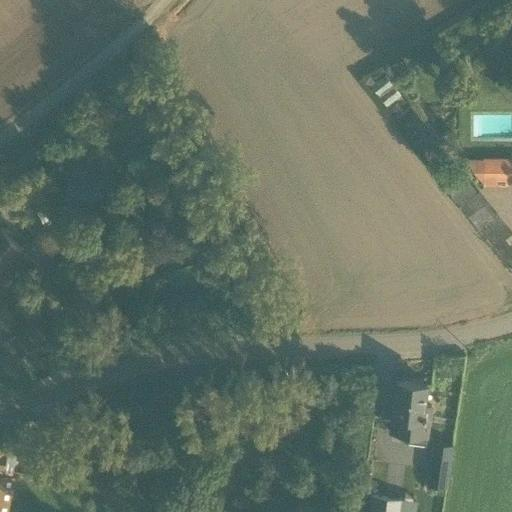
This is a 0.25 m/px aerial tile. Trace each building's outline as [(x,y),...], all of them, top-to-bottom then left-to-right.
[(481,188),(511,188),(511,159),(482,160),(482,161),(463,161),(481,188)] [(465,180),(447,194),(506,268),(511,263),(511,255),(499,238),(509,230),(478,192),(476,194),(465,180)] [(0,272),(21,253),(0,230),(0,272)] [(205,266),(171,277),(176,290),(209,279),(205,266)] [(406,445),(423,447),(424,441),(426,441),(430,408),(423,407),(425,386),(397,382),(390,435),(402,437),(401,442),(407,443),(406,445)] [(0,511),(7,511),(14,477),(12,476),(17,450),(16,449),(7,448),(0,437),(0,511)] [(453,446),(431,443),(426,485),(447,488),(453,446)] [(413,511),(415,503),(370,495),(367,511),(413,511)]
